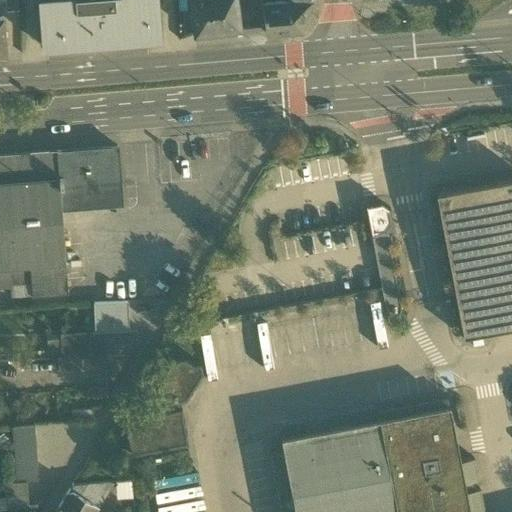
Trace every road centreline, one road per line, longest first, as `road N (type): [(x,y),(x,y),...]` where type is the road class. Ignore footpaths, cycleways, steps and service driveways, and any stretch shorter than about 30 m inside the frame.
road 1 (primary): [(322,54),(0,79)]
road 2 (primary): [(0,120),(300,101)]
